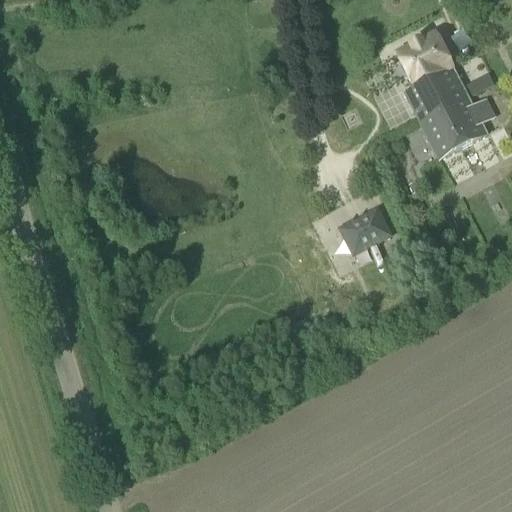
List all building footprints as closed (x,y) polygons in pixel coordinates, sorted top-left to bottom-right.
[(420,127),(467,102),(452,73),(453,73),(435,38),(396,58),(414,92),(405,97),(420,127)] [(439,164),(487,140),(467,102),(420,127),(439,164)] [(428,172),(440,196),(461,186),(449,162),(428,172)] [(448,216),(472,252),(492,240),(468,203),(448,216)] [(377,210),(337,231),(353,262),(394,240),(377,210)]
